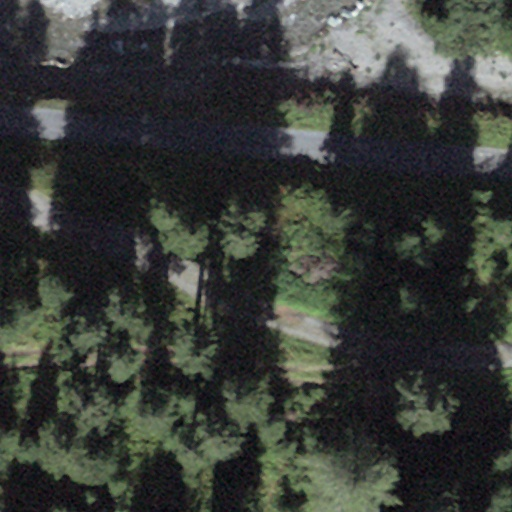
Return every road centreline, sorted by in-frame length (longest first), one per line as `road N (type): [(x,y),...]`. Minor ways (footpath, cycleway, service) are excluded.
road 1 (track): [(511,351),(313,340),(0,189)]
road 2 (track): [(511,165),(0,124)]
